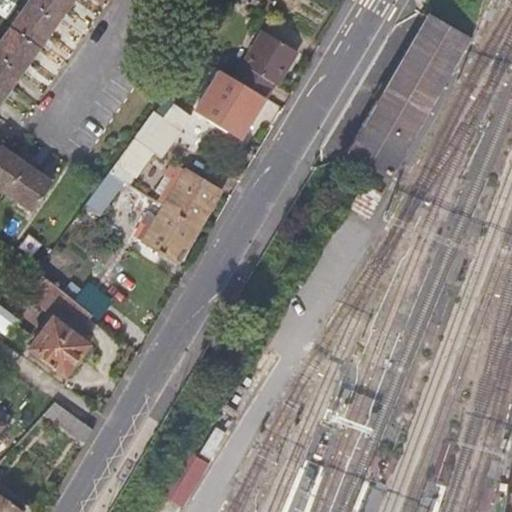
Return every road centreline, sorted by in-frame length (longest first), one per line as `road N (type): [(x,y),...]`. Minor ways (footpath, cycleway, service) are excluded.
road 1 (secondary): [(73,511),(379,0)]
road 2 (residential): [(130,0),(125,35),(62,127)]
